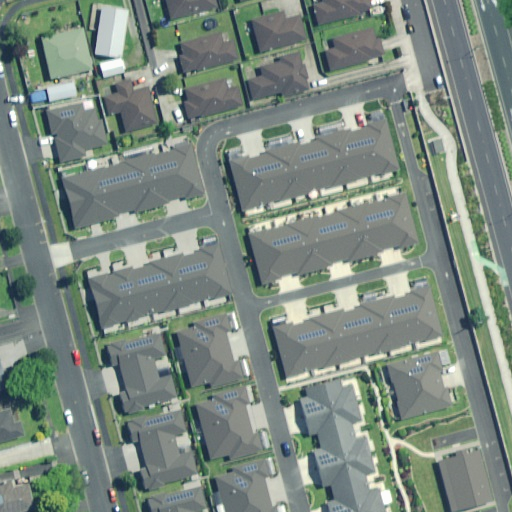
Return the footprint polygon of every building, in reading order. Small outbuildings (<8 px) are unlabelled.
[(163,0),(169,22),(217,10),(214,0),(163,0)] [(318,27),(357,17),(357,13),(369,10),(366,0),(321,0),(323,4),(312,6),(318,27)] [(127,12),(101,9),(95,55),(121,59),(127,12)] [(283,21),(279,9),(263,13),(265,19),(251,23),(259,54),(306,42),(299,17),(283,21)] [(329,73),(372,62),(371,60),(383,57),(379,39),(375,40),(372,28),(332,39),(335,51),(324,53),(329,73)] [(83,31),(40,41),(50,82),(92,72),(83,31)] [(183,57),(179,58),(183,75),(236,62),(231,42),(221,45),(218,35),(180,45),(183,57)] [(309,92),(306,81),(310,80),(307,67),(303,68),(300,53),(278,59),(279,64),(260,69),(263,78),(247,82),(252,101),(280,94),(281,99),(309,92)] [(119,61),(99,65),(102,79),(122,74),(119,61)] [(118,93),(104,97),(109,115),(121,112),(126,132),(158,124),(149,86),(134,90),(131,79),(115,83),(118,93)] [(187,103),(184,104),(188,122),(242,108),(237,88),(226,91),(223,81),(184,92),(187,103)] [(72,83),(46,90),(50,104),(75,97),(72,83)] [(84,104),(68,106),(70,123),(86,120),(84,104)] [(150,199),(146,179),(136,182),(141,202),(150,199)] [(347,266),(384,256),(383,252),(397,248),(398,252),(415,248),(402,196),(247,236),(261,288),(281,283),(280,278),(295,274),(297,279),(332,270),(330,265),(345,261),(347,266)] [(103,242),(82,248),(154,511),(177,511),(148,405),(103,242)] [(205,337),(188,269),(185,270),(181,254),(155,261),(155,258),(133,264),(138,283),(142,282),(162,362),(209,350),(205,337)] [(429,284),(273,326),(286,377),(443,335),(429,284)] [(437,351),(387,364),(401,419),(452,405),(437,351)] [(0,391),(9,390),(1,359),(0,359),(0,391)] [(342,387),(340,378),(305,387),(307,396),(300,398),(310,435),(316,434),(320,448),(313,449),(323,487),(331,485),(335,499),(327,501),(329,511),(386,511),(380,488),(369,491),(365,474),(375,472),(366,437),(356,440),(351,423),(361,420),(352,385),(342,387)] [(13,424),(9,410),(0,412),(0,444),(24,437),(19,422),(13,424)] [(236,463),(228,426),(208,430),(217,468),(236,463)] [(251,483),(247,466),(195,479),(202,511),(252,511),(246,484),(251,483)] [(10,490),(8,482),(0,483),(0,511),(28,511),(33,511),(27,486),(10,490)]
